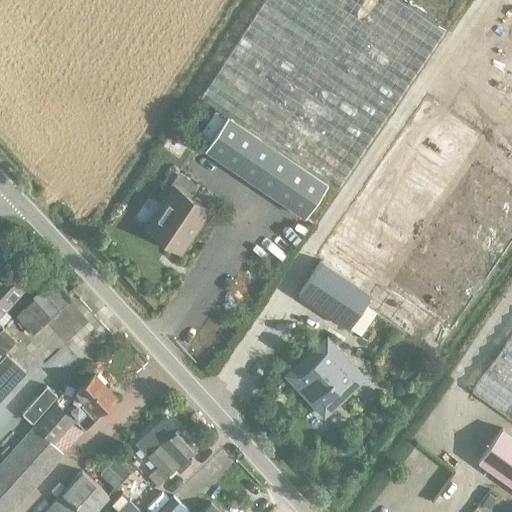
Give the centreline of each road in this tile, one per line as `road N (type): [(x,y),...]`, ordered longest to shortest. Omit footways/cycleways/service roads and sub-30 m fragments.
road 1 (unknown): [(492,0),(209,408)]
road 2 (unclassified): [(304,511),(0,183)]
road 3 (unknown): [(511,300),(467,357),(452,391),(446,436),(462,491),(454,511)]
